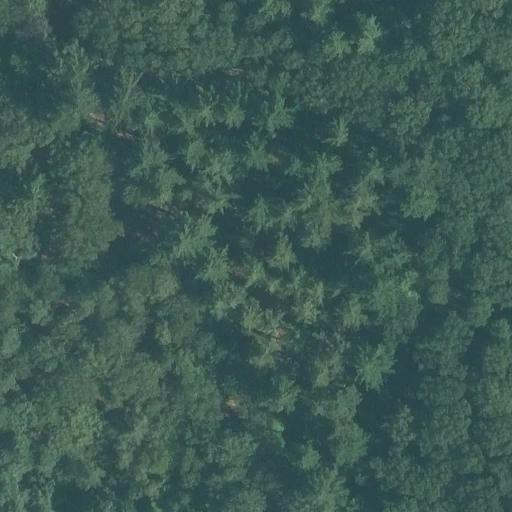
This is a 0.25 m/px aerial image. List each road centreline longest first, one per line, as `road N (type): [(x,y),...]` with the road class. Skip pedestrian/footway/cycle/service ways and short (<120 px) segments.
road 1 (unclassified): [(511,123),(233,48),(158,39),(103,46),(0,98)]
road 2 (track): [(275,511),(290,423),(179,224),(95,50)]
